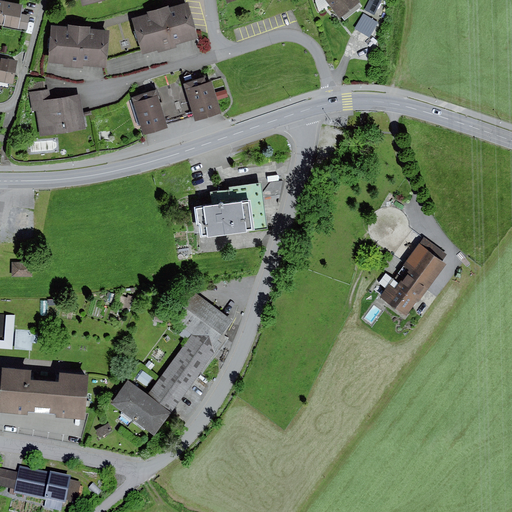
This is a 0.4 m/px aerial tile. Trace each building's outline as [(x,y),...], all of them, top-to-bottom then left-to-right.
[(22,3),(0,0),(0,20),(27,25),(29,14),(20,13),(22,3)] [(362,0),(329,0),(343,17),(363,1),(362,0)] [(370,0),(367,6),(377,11),(382,0),(370,0)] [(192,1),(135,17),(145,51),(202,35),(192,1)] [(378,22),(363,14),(356,29),(371,36),(378,22)] [(113,26),(52,22),(49,61),(110,65),(113,26)] [(0,80),(15,83),(20,58),(0,54),(0,80)] [(215,74),(189,82),(200,116),(225,108),(215,74)] [(44,88),(30,90),(33,111),(37,110),(41,136),(90,128),(84,92),(46,98),(44,88)] [(159,89),(134,97),(145,130),(170,121),(159,89)] [(111,129),(102,130),(103,140),(113,138),(111,129)] [(273,226),(267,182),(214,190),(216,203),(198,205),(201,220),(205,221),(207,236),(273,226)] [(395,277),(382,296),(410,316),(448,264),(422,245),(409,263),(419,270),(407,286),(395,277)] [(33,264),(14,263),(14,278),(33,278),(33,264)] [(235,320),(197,294),(178,321),(194,332),(216,347),(235,320)] [(0,344),(35,347),(37,328),(17,326),(19,312),(0,310),(0,344)] [(216,347),(194,332),(152,393),(176,410),(218,349),(216,347)] [(34,369),(6,367),(2,408),(85,416),(89,374),(59,371),(58,379),(34,377),(34,369)] [(152,393),(131,378),(114,403),(159,434),(176,410),(152,393)] [(20,472),(1,469),(0,476),(0,486),(16,489),(15,493),(49,499),(47,508),(63,511),(65,504),(70,504),(70,502),(79,503),(83,483),(74,481),(75,478),(21,467),(20,472)]
